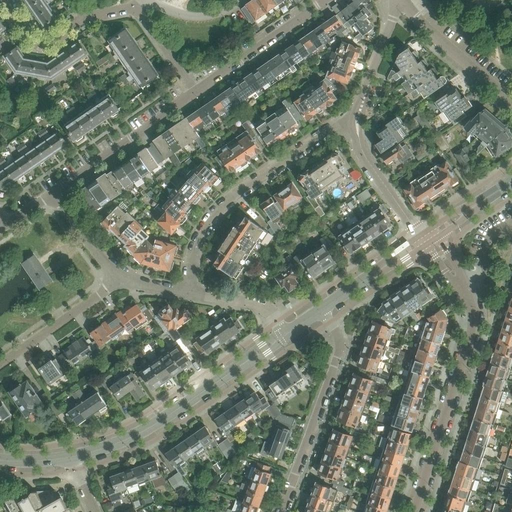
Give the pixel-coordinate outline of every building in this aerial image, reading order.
[(44,0),(40,0),(30,7),(30,8),(31,10),(32,12),(34,13),(37,17),(50,8),(44,0)] [(257,0),(254,0),(242,9),(252,24),(267,13),(257,0)] [(257,0),(267,13),(278,5),(276,1),(277,0),(257,0)] [(351,0),(346,5),(348,7),(337,15),(344,25),(344,24),(366,7),(369,5),(366,2),(369,0),(351,0)] [(366,7),(344,24),(347,29),(354,24),(362,35),(373,27),(366,18),(371,14),(366,7)] [(54,15),(55,15),(50,8),(37,17),(37,18),(37,20),(39,22),(40,23),(44,27),(56,19),(54,15)] [(341,32),(345,29),(335,16),(328,21),(337,35),(341,40),(344,37),(341,32)] [(337,42),(334,37),(337,35),(328,21),(321,26),(334,44),(337,42)] [(251,27),(252,28),(253,30),(255,32),(260,29),(256,24),(251,27)] [(124,27),(124,28),(109,38),(108,37),(108,38),(115,49),(114,51),(116,54),(135,42),(132,37),(132,36),(130,33),(128,33),(124,26),(124,27)] [(321,26),(320,26),(320,27),(315,30),(314,30),(323,44),(327,42),(330,47),(334,44),(321,26)] [(323,51),(320,47),(323,44),(314,30),(307,35),(320,54),(323,51)] [(307,35),(300,40),(313,59),(320,54),(307,35)] [(300,40),(293,45),(306,63),(313,59),(300,40)] [(68,49),(76,61),(80,59),(80,61),(87,56),(78,42),(68,49)] [(135,42),(116,54),(123,65),(142,52),(135,42)] [(337,53),(356,60),(358,56),(359,56),(360,55),(362,51),(361,50),(361,49),(342,42),(339,49),(337,48),(336,53),(337,53)] [(293,45),(286,50),(296,63),(299,68),(306,63),(293,45)] [(25,58),(23,56),(18,48),(4,58),(9,65),(10,64),(16,72),(25,58)] [(399,54),(394,66),(397,68),(399,66),(401,70),(416,60),(419,58),(414,51),(411,53),(408,48),(399,54)] [(68,49),(58,56),(67,70),(74,65),(73,64),(76,61),(68,49)] [(286,50),(280,54),(292,73),(296,70),(292,66),(296,63),(286,50)] [(123,65),(131,75),(149,63),(142,52),(123,65)] [(333,59),(331,64),(333,65),(333,64),(352,72),(354,67),(356,67),(357,63),(357,61),(356,61),(356,60),(337,53),(335,60),(333,59)] [(280,54),(273,59),(282,73),(285,71),(288,75),(292,73),(280,54)] [(48,62),(51,79),(59,73),(60,75),(67,70),(58,56),(48,62)] [(25,74),(25,75),(33,77),(36,60),(25,58),(16,72),(25,74)] [(278,82),(285,78),(282,73),(273,59),(266,64),(278,82)] [(36,60),(33,77),(42,78),(42,77),(51,79),(48,62),(36,60)] [(388,76),(388,79),(389,80),(393,77),(395,80),(401,76),(405,82),(426,68),(427,67),(428,65),(425,60),(422,60),(418,63),(416,60),(401,70),(396,74),(392,76),(389,74),(388,76)] [(127,78),(123,81),(125,84),(133,79),(136,79),(143,89),(144,89),(143,88),(158,78),(159,78),(159,79),(160,78),(155,72),(155,71),(153,68),(152,67),(149,63),(131,75),(127,78)] [(266,64),(259,69),(268,82),(271,87),(278,82),(266,64)] [(352,72),(333,64),(333,65),(330,71),(328,71),(326,75),(340,81),(348,83),(349,79),(350,79),(351,78),(353,74),(352,72)] [(436,75),(437,73),(434,68),(432,69),(428,71),(426,68),(405,82),(402,84),(405,89),(405,88),(409,94),(411,92),(435,76),(436,75)] [(259,69),(252,73),(265,92),(268,90),(265,85),(268,82),(259,69)] [(252,73),(245,78),(254,92),(258,90),(259,92),(256,94),(258,97),(265,92),(252,73)] [(326,75),(325,78),(326,78),(338,88),(340,81),(326,75)] [(445,84),(446,83),(447,81),(444,76),(441,77),(437,79),(435,76),(411,92),(414,97),(420,93),(424,98),(445,84)] [(245,78),(238,83),(251,102),(254,99),(251,94),(254,92),(245,78)] [(326,78),(323,80),(328,87),(329,88),(332,92),(338,88),(326,78)] [(328,87),(323,80),(323,79),(319,82),(321,84),(315,88),(315,89),(326,106),(327,105),(328,106),(329,106),(332,104),(333,103),(332,102),(337,99),(332,92),(329,88),(328,87)] [(238,83),(231,88),(241,101),(244,99),(247,104),(251,102),(238,83)] [(315,89),(315,88),(312,84),(302,91),(303,93),(305,95),(317,113),(317,112),(318,113),(320,113),(322,111),(323,109),(322,109),(326,106),(315,89)] [(231,88),(224,92),(237,111),(244,106),(241,101),(231,88)] [(456,89),(450,93),(451,94),(448,96),(447,94),(435,102),(442,112),(465,96),(462,92),(459,93),(456,89)] [(224,92),(218,97),(227,111),(230,109),(233,114),(237,111),(224,92)] [(301,98),(295,102),(304,116),(307,120),(308,119),(308,120),(310,120),(312,118),(313,116),(312,116),(317,113),(305,95),(303,93),(299,95),(301,98)] [(120,113),(118,110),(107,96),(97,103),(107,118),(109,116),(110,116),(111,118),(114,118),(119,114),(120,113)] [(466,110),(472,106),(465,96),(442,112),(448,121),(451,120),(451,121),(464,112),(462,110),(465,109),(466,110)] [(227,118),(223,113),(227,111),(218,97),(211,102),(223,121),(227,118)] [(291,105),(287,99),(282,102),(285,106),(296,122),(300,120),(290,105),(291,105)] [(211,102),(204,107),(213,120),(216,118),(219,123),(223,121),(211,102)] [(290,105),(300,120),(304,116),(295,102),(291,105),(290,105)] [(104,119),(107,118),(97,103),(86,110),(97,126),(104,121),(105,120),(104,119)] [(285,106),(281,108),(282,110),(277,114),(276,114),(289,132),(289,131),(290,133),(292,133),(295,131),(295,129),(294,128),(295,127),(298,125),(296,122),(285,106)] [(204,107),(197,111),(209,130),(213,128),(209,123),(213,120),(204,107)] [(86,110),(76,117),(86,132),(88,130),(89,131),(90,131),(97,126),(86,110)] [(382,114),(379,116),(382,121),(383,120),(386,125),(395,118),(393,115),(394,115),(391,115),(387,110),(381,114),(382,114)] [(417,114),(418,116),(415,117),(421,126),(424,124),(428,122),(420,110),(417,112),(417,114)] [(466,125),(466,126),(465,128),(476,138),(493,119),(489,115),(489,113),(486,110),(484,111),(477,116),(475,119),(474,118),(470,122),(468,122),(466,125)] [(190,117),(187,119),(196,132),(202,128),(205,133),(209,130),(197,111),(189,116),(190,117)] [(279,138),(280,139),(282,140),(285,138),(285,136),(284,134),(288,132),(289,132),(276,114),(277,114),(275,113),(271,115),(273,117),(267,121),(279,139),(279,138)] [(398,130),(404,125),(398,116),(395,118),(386,125),(387,126),(384,128),(383,128),(377,132),(382,140),(397,129),(398,130)] [(84,134),(83,134),(86,132),(76,117),(65,125),(70,132),(67,134),(71,140),(73,138),(75,142),(78,143),(84,139),(85,136),(84,134)] [(187,118),(178,124),(189,139),(193,136),(202,149),(206,146),(196,132),(187,119),(187,118)] [(504,128),(499,123),(499,121),(496,118),(494,119),(493,119),(476,138),(483,144),(481,146),(480,146),(478,148),(479,150),(478,151),(477,155),(478,155),(504,128)] [(247,122),(256,136),(264,147),(268,144),(255,126),(251,119),(247,122)] [(279,140),(278,139),(279,139),(267,121),(261,126),(259,124),(255,126),(268,144),(271,142),(272,143),(273,143),(274,144),(276,144),(279,142),(279,140)] [(247,131),(252,138),(256,136),(247,122),(243,125),(247,131)] [(428,122),(424,124),(434,139),(438,136),(428,122)] [(178,124),(170,130),(181,145),(185,142),(187,145),(191,142),(189,139),(178,124)] [(403,126),(398,130),(397,129),(382,140),(375,144),(381,153),(394,144),(394,143),(397,141),(398,142),(409,135),(403,126)] [(477,155),(479,157),(489,151),(493,157),(498,154),(499,154),(503,152),(503,150),(510,145),(511,145),(511,144),(511,139),(511,140),(509,136),(511,135),(509,132),(509,130),(506,127),(504,128),(478,155),(477,155)] [(170,130),(162,135),(172,150),(177,147),(178,150),(183,147),(181,145),(170,130)] [(47,139),(56,152),(61,149),(62,149),(65,147),(66,146),(67,145),(66,143),(71,140),(67,134),(62,138),(58,131),(47,139)] [(247,131),(237,138),(251,158),(252,157),(252,159),(254,159),(257,157),(257,155),(256,154),(261,151),(252,138),(247,131)] [(182,165),(172,150),(162,135),(154,141),(164,156),(168,153),(178,168),(180,167),(182,165)] [(440,135),(434,140),(439,149),(442,151),(448,147),(440,135)] [(237,138),(227,144),(243,167),(247,164),(248,162),(247,160),(251,158),(237,138)] [(47,139),(37,146),(46,160),(47,159),(48,159),(51,157),(52,156),(56,152),(47,139)] [(154,141),(150,144),(151,147),(162,162),(166,159),(164,156),(154,141)] [(227,144),(217,151),(231,171),(235,168),(236,170),(238,170),(243,167),(227,144)] [(413,155),(406,145),(402,147),(400,144),(382,156),(383,157),(383,159),(384,162),(386,162),(387,164),(397,157),(399,160),(400,159),(402,162),(413,155)] [(37,146),(26,153),(35,167),(40,164),(41,163),(44,162),(45,160),(46,160),(37,146)] [(143,149),(138,152),(139,154),(138,154),(149,169),(151,172),(155,169),(159,166),(158,164),(148,149),(147,148),(146,149),(145,147),(143,149)] [(151,147),(148,149),(158,164),(162,162),(151,147)] [(466,147),(454,154),(462,165),(469,160),(465,153),(468,151),(466,147)] [(429,154),(426,149),(415,156),(419,162),(429,154)] [(333,184),(335,187),(346,179),(345,178),(346,177),(345,176),(346,175),(340,168),(342,167),(339,163),(342,160),(339,154),(339,151),(338,151),(334,151),(333,150),(333,153),(324,159),(325,161),(320,165),(319,165),(333,184)] [(26,153),(15,161),(25,174),(26,173),(27,173),(30,171),(31,170),(35,167),(26,153)] [(131,159),(130,160),(141,174),(143,177),(146,175),(151,172),(149,169),(138,154),(136,155),(136,156),(135,157),(133,156),(132,156),(131,157),(131,159)] [(122,165),(133,180),(134,183),(138,180),(143,177),(141,174),(130,160),(128,161),(126,162),(125,162),(124,162),(124,161),(122,163),(123,163),(122,165)] [(15,161),(5,168),(14,181),(19,178),(20,178),(23,176),(24,175),(25,174),(15,161)] [(195,171),(195,172),(212,187),(214,184),(215,185),(217,185),(221,180),(221,179),(203,162),(195,171)] [(458,180),(453,172),(454,171),(453,170),(452,171),(446,162),(440,166),(438,164),(435,167),(447,186),(450,184),(450,185),(451,184),(451,185),(458,180)] [(310,172),(309,172),(323,191),(333,184),(319,165),(317,164),(313,167),(313,170),(310,172)] [(114,171),(113,171),(124,186),(128,183),(130,186),(134,183),(133,180),(122,165),(118,168),(116,167),(114,168),(114,169),(114,171)] [(445,187),(447,186),(435,167),(431,169),(432,171),(425,175),(438,194),(444,189),(445,188),(445,187)] [(5,168),(0,171),(0,183),(4,189),(5,188),(6,188),(9,186),(9,185),(14,181),(5,168)] [(171,174),(167,170),(163,172),(164,173),(156,179),(157,181),(159,184),(167,177),(171,174)] [(193,170),(184,179),(201,194),(204,191),(205,192),(207,192),(212,187),(195,172),(195,171),(193,170)] [(323,191),(309,172),(310,172),(308,170),(302,175),(299,174),(298,180),(301,180),(310,194),(306,197),(315,209),(317,207),(314,203),(317,202),(314,197),(323,191)] [(101,177),(97,180),(111,200),(126,189),(124,186),(113,171),(108,175),(106,174),(101,178),(101,177)] [(418,178),(414,181),(427,199),(429,198),(430,198),(431,198),(438,194),(425,175),(419,180),(418,178)] [(184,179),(176,188),(195,204),(196,204),(201,199),(200,198),(199,196),(201,194),(184,179)] [(97,180),(88,186),(102,206),(111,200),(97,180)] [(411,185),(405,189),(417,207),(424,202),(424,201),(427,199),(414,181),(410,183),(411,185)] [(281,191),(275,195),(278,200),(275,202),(284,216),(287,219),(291,216),(285,208),(291,204),(292,206),(294,206),(301,201),(301,200),(300,198),(302,197),(292,183),(282,191),(282,190),(281,191)] [(88,186),(79,192),(93,212),(102,206),(88,186)] [(176,188),(168,197),(171,199),(188,214),(193,208),(192,206),(191,205),(193,203),(195,204),(176,188)] [(367,190),(357,197),(361,202),(364,201),(371,196),(367,190)] [(262,205),(272,220),(268,222),(271,228),(275,233),(276,235),(282,231),(276,222),(284,216),(275,202),(272,198),(271,198),(269,197),(266,199),(266,202),(262,205)] [(171,199),(163,207),(181,224),(182,224),(187,219),(187,217),(185,216),(188,214),(171,199)] [(117,207),(101,224),(101,225),(105,229),(106,229),(107,228),(110,231),(126,214),(126,213),(127,212),(130,210),(122,202),(120,204),(118,206),(117,207)] [(154,209),(162,216),(158,221),(172,234),(173,233),(175,233),(178,230),(177,228),(181,224),(163,207),(159,204),(154,209)] [(379,207),(369,214),(381,232),(382,231),(383,233),(388,229),(387,228),(392,225),(379,207)] [(126,214),(110,231),(114,235),(115,235),(116,234),(119,237),(135,220),(127,212),(126,213),(126,214)] [(381,233),(381,232),(369,214),(359,221),(371,239),(375,236),(376,237),(381,234),(381,233)] [(265,229),(268,225),(259,215),(254,221),(253,220),(253,219),(252,218),(251,218),(250,217),(249,217),(248,217),(247,218),(245,217),(245,216),(245,217),(240,224),(240,223),(237,228),(257,242),(260,244),(268,232),(265,229)] [(119,237),(122,239),(121,240),(121,242),(125,246),(142,229),(143,227),(135,220),(119,237)] [(367,242),(371,239),(359,221),(348,228),(361,246),(362,245),(363,247),(368,243),(367,242)] [(229,231),(230,234),(227,238),(250,254),(257,242),(237,228),(235,226),(234,227),(232,227),(229,231)] [(360,247),(361,246),(348,228),(342,232),(341,231),(337,233),(351,253),(355,250),(356,251),(361,248),(360,247)] [(127,249),(127,251),(131,254),(133,254),(133,253),(147,240),(148,238),(149,236),(142,229),(125,246),(128,248),(127,249)] [(335,262),(327,251),(332,248),(325,237),(320,240),(324,246),(313,253),(324,269),(328,267),(329,268),(334,264),(334,263),(335,262)] [(219,250),(221,252),(242,265),(250,254),(227,238),(224,243),(221,243),(219,247),(219,250)] [(133,253),(136,256),(134,258),(140,264),(142,262),(152,252),(152,253),(154,246),(147,240),(133,253)] [(152,253),(172,258),(173,255),(176,256),(178,247),(167,244),(168,242),(160,240),(159,242),(156,241),(154,246),(152,253)] [(153,265),(152,267),(160,270),(161,267),(163,268),(163,269),(165,270),(167,269),(172,270),(174,262),(172,261),(172,258),(152,253),(152,252),(142,262),(153,265)] [(213,264),(216,265),(215,266),(215,267),(216,268),(217,269),(218,270),(219,270),(220,270),(221,270),(222,269),(230,274),(230,275),(232,276),(233,276),(237,279),(245,267),(242,265),(221,252),(218,256),(219,257),(214,263),(213,264)] [(320,272),(324,269),(313,253),(302,260),(299,255),(294,258),(301,269),(306,266),(314,277),(316,275),(317,276),(321,273),(320,272)] [(24,263),(23,263),(40,288),(50,281),(51,281),(45,272),(38,262),(34,256),(24,263)] [(290,256),(281,261),(285,266),(293,261),(290,256)] [(293,278),(296,276),(297,275),(292,268),(296,265),(293,261),(285,266),(280,270),(283,274),(277,278),(287,292),(291,289),(293,289),(295,287),(296,286),(297,284),(293,278)] [(253,280),(250,283),(253,288),(264,280),(263,280),(259,277),(248,269),(245,274),(253,280)] [(413,283),(410,285),(423,305),(432,299),(431,297),(433,296),(427,288),(425,290),(423,286),(425,285),(421,279),(419,280),(417,278),(411,282),(413,283)] [(399,290),(400,292),(412,311),(420,305),(422,308),(424,307),(423,305),(410,285),(406,288),(405,286),(399,290)] [(389,297),(390,299),(402,318),(412,311),(400,292),(396,295),(395,293),(389,297)] [(384,304),(379,311),(383,314),(380,319),(393,325),(395,323),(402,318),(390,299),(389,300),(388,299),(383,303),(384,304)] [(130,305),(123,310),(134,327),(146,318),(148,321),(154,318),(153,317),(148,309),(143,312),(137,304),(132,308),(130,305)] [(435,304),(426,310),(429,313),(437,307),(435,304)] [(175,342),(174,342),(175,342),(180,338),(182,337),(177,329),(191,318),(190,317),(189,315),(190,315),(190,313),(188,311),(187,310),(186,311),(185,310),(180,314),(177,310),(173,312),(169,306),(167,307),(166,306),(165,306),(162,309),(161,310),(162,311),(153,317),(154,318),(165,333),(167,331),(175,342)] [(123,310),(116,315),(117,316),(115,317),(114,317),(102,325),(111,338),(111,339),(113,342),(114,341),(112,338),(117,335),(119,338),(123,335),(122,331),(125,329),(127,332),(134,327),(123,310)] [(417,324),(423,326),(445,333),(445,332),(443,331),(444,328),(446,329),(448,322),(446,322),(447,319),(445,317),(447,316),(443,310),(441,311),(441,310),(429,318),(431,321),(431,323),(422,321),(417,324)] [(213,329),(222,342),(222,341),(223,343),(230,339),(229,337),(239,330),(239,329),(241,328),(236,321),(234,323),(232,319),(227,322),(225,319),(222,322),(220,320),(211,326),(213,329)] [(511,322),(505,320),(505,321),(503,322),(502,325),(503,327),(502,331),(511,334),(511,322)] [(368,332),(389,340),(391,333),(394,334),(395,329),(373,321),(372,326),(370,325),(368,332)] [(92,334),(94,337),(97,340),(92,343),(96,349),(98,352),(100,351),(98,347),(111,339),(111,338),(102,325),(91,332),(92,334)] [(444,336),(442,335),(442,333),(444,334),(445,333),(423,326),(420,338),(439,344),(439,343),(441,344),(444,336)] [(198,339),(199,341),(194,344),(201,354),(205,351),(207,352),(208,351),(209,353),(218,347),(217,345),(222,342),(213,329),(198,339)] [(499,333),(498,336),(500,338),(498,342),(511,346),(511,334),(502,331),(501,332),(499,333)] [(367,339),(365,343),(385,350),(398,355),(400,351),(400,349),(396,348),(395,349),(387,346),(389,340),(368,332),(365,338),(367,339)] [(180,338),(186,347),(191,343),(185,335),(182,337),(180,338)] [(73,344),(73,345),(64,351),(63,351),(65,353),(72,363),(73,365),(96,349),(92,343),(89,339),(86,341),(84,337),(83,337),(83,338),(78,341),(77,341),(76,339),(71,342),(73,344)] [(175,349),(169,352),(182,371),(188,367),(187,366),(191,363),(182,349),(186,347),(180,338),(175,342),(174,342),(172,344),(174,346),(173,346),(175,349)] [(420,338),(416,348),(437,355),(440,348),(438,347),(439,344),(420,338)] [(496,344),(495,347),(496,348),(495,352),(511,357),(511,346),(498,342),(498,343),(496,344)] [(362,346),(360,354),(381,361),(385,350),(365,343),(364,347),(362,346)] [(416,348),(413,359),(432,366),(433,362),(435,363),(437,355),(416,348)] [(169,352),(160,359),(172,376),(176,374),(176,375),(182,371),(169,352)] [(492,359),(491,363),(510,369),(511,363),(511,357),(495,352),(494,352),(494,353),(493,354),(491,357),(492,359)] [(65,353),(58,357),(66,367),(72,363),(65,353)] [(359,360),(357,365),(377,372),(381,361),(360,354),(358,360),(359,360)] [(132,356),(126,359),(130,365),(134,363),(135,360),(132,356)] [(68,373),(63,365),(61,366),(56,359),(53,361),(52,360),(38,369),(50,385),(68,373)] [(169,378),(172,376),(160,359),(151,365),(164,384),(169,380),(169,378)] [(413,359),(409,370),(429,377),(429,376),(431,375),(432,372),(431,370),(432,366),(413,359)] [(489,365),(488,368),(489,370),(487,374),(507,380),(510,369),(491,363),(491,364),(489,365)] [(144,367),(140,370),(136,373),(142,381),(146,378),(153,389),(157,386),(158,387),(164,384),(151,365),(146,369),(144,367)] [(277,380),(269,385),(271,388),(266,391),(273,402),(278,398),(277,396),(295,383),(296,383),(298,385),(303,381),(302,378),(303,377),(294,365),(285,372),(275,378),(277,380)] [(429,378),(429,377),(409,370),(405,381),(425,388),(427,383),(429,383),(430,380),(429,378)] [(112,375),(109,371),(99,379),(105,389),(106,388),(111,385),(107,379),(112,375)] [(128,375),(122,379),(130,390),(137,400),(145,395),(135,380),(136,379),(132,373),(128,376),(128,375)] [(351,378),(349,385),(370,392),(372,386),(374,387),(376,382),(354,374),(352,379),(351,378)] [(484,384),(484,385),(503,391),(507,380),(487,374),(486,379),(484,379),(483,383),(484,384)] [(122,379),(110,387),(118,399),(130,390),(122,379)] [(424,392),(425,388),(405,381),(402,392),(422,399),(422,397),(424,397),(425,394),(424,392)] [(39,399),(40,399),(36,393),(35,394),(27,382),(23,385),(25,387),(22,388),(20,385),(10,392),(28,417),(43,406),(39,399)] [(347,392),(346,396),(366,404),(370,392),(349,385),(346,392),(347,392)] [(481,394),(482,396),(481,396),(501,403),(504,392),(503,391),(484,385),(485,386),(483,390),(482,391),(481,394)] [(76,391),(92,415),(99,410),(101,413),(107,409),(106,406),(107,405),(98,392),(87,399),(80,389),(76,391)] [(69,412),(67,414),(70,419),(72,417),(78,425),(92,415),(76,391),(72,394),(79,404),(69,412)] [(47,392),(42,396),(49,406),(54,402),(47,392)] [(245,397),(246,398),(245,399),(254,412),(260,408),(263,412),(267,409),(255,392),(251,395),(250,394),(245,397)] [(402,392),(398,403),(418,409),(418,410),(420,405),(422,405),(423,401),(422,400),(422,399),(402,392)] [(343,400),(341,406),(362,414),(366,404),(346,396),(344,400),(343,400)] [(479,403),(478,408),(497,414),(501,403),(481,396),(481,397),(480,398),(478,402),(479,403)] [(236,405),(235,406),(244,419),(254,412),(245,399),(241,402),(240,401),(235,404),(236,405)] [(55,402),(50,406),(57,416),(62,412),(55,402)] [(398,403),(395,414),(416,421),(419,413),(417,413),(418,409),(398,403)] [(274,404),(268,408),(272,413),(268,415),(272,421),(275,419),(281,414),(274,404)] [(0,407),(0,417),(1,417),(3,420),(10,415),(3,405),(0,407)] [(229,409),(230,409),(225,413),(234,426),(244,419),(235,406),(234,406),(234,405),(229,409)] [(339,414),(337,420),(355,426),(353,431),(361,434),(368,437),(370,431),(360,428),(361,423),(359,422),(362,414),(341,406),(338,414),(339,414)] [(475,418),(474,419),(494,425),(497,414),(478,408),(476,412),(475,413),(474,416),(475,418)] [(220,416),(215,419),(228,438),(229,438),(231,441),(235,438),(229,430),(234,426),(225,413),(224,413),(224,412),(219,416),(220,416)] [(291,430),(293,425),(295,419),(284,415),(281,414),(275,419),(279,420),(272,439),(286,444),(291,430)] [(395,414),(391,425),(411,432),(412,428),(414,429),(416,421),(395,414)] [(474,419),(471,430),(490,436),(494,425),(474,419)] [(196,433),(205,446),(210,442),(213,446),(217,443),(205,426),(201,429),(200,428),(196,432),(196,433)] [(410,434),(410,433),(391,427),(387,438),(407,444),(409,443),(410,440),(409,438),(410,434)] [(331,434),(328,440),(349,448),(352,442),(354,442),(356,438),(360,439),(361,434),(353,431),(351,430),(350,435),(334,429),(332,434),(331,434)] [(469,431),(468,435),(469,436),(467,441),(486,447),(490,436),(471,430),(469,431)] [(186,439),(186,440),(195,453),(198,457),(208,450),(205,446),(196,433),(191,436),(190,435),(186,439)] [(223,442),(233,455),(238,451),(231,441),(229,438),(228,438),(223,442)] [(387,438),(384,449),(403,455),(405,451),(406,450),(407,447),(406,445),(407,444),(387,438)] [(267,453),(281,458),(280,459),(281,459),(286,444),(272,439),(267,453)] [(184,440),(180,443),(180,444),(176,447),(185,460),(195,453),(186,440),(185,441),(184,440)] [(326,447),(327,447),(326,451),(346,458),(349,448),(328,440),(326,447)] [(463,449),(464,451),(483,457),(486,447),(467,441),(466,445),(464,446),(463,449)] [(223,442),(218,445),(227,458),(233,455),(223,442)] [(170,451),(166,454),(179,472),(182,476),(184,475),(186,473),(185,471),(184,471),(182,469),(182,468),(188,464),(185,460),(176,447),(175,448),(174,447),(169,450),(170,451)] [(384,449),(380,460),(400,466),(400,465),(402,464),(403,461),(402,459),(403,455),(384,449)] [(323,454),(321,461),(342,469),(346,458),(326,451),(325,455),(323,454)] [(478,468),(479,469),(483,457),(464,451),(464,452),(462,453),(461,457),(462,458),(460,462),(478,468)] [(380,460),(377,470),(396,477),(398,472),(399,472),(400,469),(400,467),(400,466),(380,460)] [(151,461),(145,463),(146,464),(145,465),(150,480),(151,479),(154,487),(156,488),(165,485),(156,461),(151,462),(151,461)] [(319,467),(320,468),(318,473),(333,478),(332,483),(334,484),(342,487),(344,482),(340,480),(342,476),(340,475),(342,469),(321,461),(319,467)] [(258,462),(256,468),(268,472),(270,467),(258,462)] [(457,463),(456,467),(457,468),(456,473),(475,479),(478,468),(460,462),(459,462),(459,463),(457,463)] [(217,463),(214,465),(221,475),(223,473),(217,463)] [(134,468),(133,469),(139,484),(150,480),(145,465),(140,467),(139,465),(134,467),(134,468)] [(127,470),(127,471),(122,473),(127,488),(139,484),(133,469),(132,469),(132,468),(127,470)] [(271,473),(268,472),(256,468),(252,480),(259,483),(260,482),(267,484),(271,473)] [(377,470),(373,481),(393,487),(395,486),(396,483),(395,481),(396,477),(377,470)] [(228,471),(221,481),(226,483),(231,472),(228,471)] [(111,477),(114,488),(108,490),(112,503),(124,498),(121,490),(127,488),(122,473),(121,473),(120,472),(115,474),(116,475),(111,477)] [(179,472),(174,476),(183,489),(188,485),(182,476),(179,472)] [(452,483),(452,484),(471,490),(475,479),(456,473),(454,478),(453,478),(451,482),(452,483)] [(174,476),(169,480),(178,493),(183,489),(174,476)] [(243,483),(241,488),(242,489),(248,491),(263,496),(267,484),(260,482),(259,483),(252,480),(250,485),(243,483)] [(208,488),(210,487),(206,481),(201,484),(208,493),(211,491),(208,488)] [(394,490),(393,488),(393,487),(373,481),(370,492),(389,498),(391,494),(393,493),(394,490)] [(311,492),(312,493),(312,494),(334,502),(338,491),(350,495),(352,490),(342,487),(334,484),(332,488),(316,483),(314,488),(313,488),(311,492)] [(467,501),(468,501),(471,490),(452,484),(451,489),(449,489),(448,493),(449,494),(449,495),(467,501)] [(6,496),(7,499),(1,502),(6,511),(8,511),(10,511),(11,511),(72,511),(70,507),(68,508),(62,499),(60,500),(55,490),(43,496),(44,497),(41,499),(37,491),(32,492),(29,496),(20,501),(16,494),(14,495),(12,493),(6,496)] [(214,491),(209,498),(213,501),(218,494),(214,491)] [(244,502),(243,503),(251,505),(251,504),(259,507),(263,496),(248,491),(244,502)] [(388,503),(389,498),(370,492),(367,503),(386,509),(386,508),(388,507),(389,504),(388,503)] [(308,504),(308,505),(326,511),(330,511),(334,502),(312,494),(310,499),(308,499),(307,503),(308,504)] [(463,511),(467,501),(449,495),(447,500),(445,500),(444,504),(446,506),(445,507),(462,511),(463,511)] [(201,497),(195,501),(199,507),(204,501),(201,497)] [(234,511),(235,511),(256,511),(259,507),(251,504),(251,505),(243,503),(244,502),(236,499),(232,511),(234,511)] [(386,510),(386,509),(367,503),(363,511),(386,511),(387,511),(386,510)]
